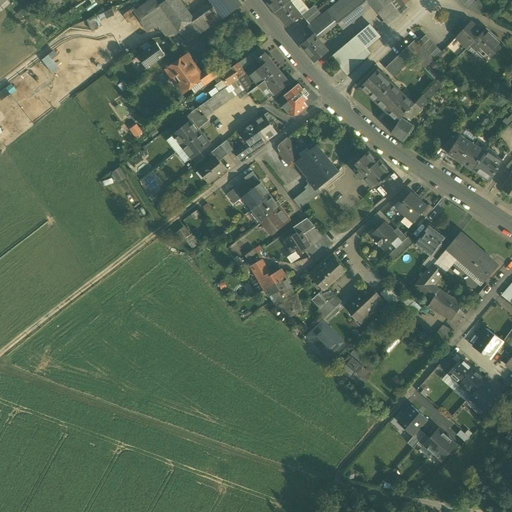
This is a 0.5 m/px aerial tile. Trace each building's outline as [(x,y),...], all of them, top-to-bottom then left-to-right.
[(159,6),(166,0),(149,0),(135,10),(133,8),(131,9),(139,21),(159,6)] [(166,0),(159,6),(172,22),(186,12),(176,0),(166,0)] [(241,5),(237,0),(210,0),(212,1),(224,18),(241,5)] [(272,0),(268,3),(275,12),(290,1),(289,0),(272,0)] [(291,0),(290,1),(275,12),(287,27),(302,16),(302,15),(299,12),(306,6),(301,0),(291,0)] [(339,0),(321,15),(310,24),(321,37),(322,38),(338,24),(343,30),(372,7),(366,0),(388,0),(391,3),(397,11),(404,6),(399,0),(339,0)] [(388,0),(366,0),(372,7),(378,14),(391,3),(388,0)] [(475,0),(468,0),(463,5),(467,9),(476,1),(475,0)] [(224,18),(212,1),(199,11),(203,16),(210,27),(211,28),(224,18)] [(391,3),(378,14),(384,21),(397,11),(391,3)] [(176,35),(179,33),(159,6),(139,21),(147,32),(153,28),(154,29),(158,27),(165,36),(176,35)] [(314,6),(302,15),(302,16),(306,21),(318,11),(314,6)] [(86,20),(91,30),(103,24),(100,20),(113,14),(111,8),(86,20)] [(199,11),(190,17),(194,22),(203,16),(199,11)] [(318,11),(306,21),(309,25),(310,24),(321,15),(318,11)] [(397,11),(384,21),(388,28),(402,17),(397,11)] [(186,12),(172,22),(179,33),(185,28),(194,22),(190,17),(186,12)] [(194,22),(185,28),(193,39),(210,27),(203,16),(194,22)] [(470,22),(456,37),(468,48),(470,46),(482,33),(470,22)] [(321,37),(310,24),(309,25),(305,28),(312,37),(314,35),(317,39),(321,37)] [(371,25),(331,57),(341,70),(366,50),(381,38),(371,25)] [(193,39),(185,28),(179,33),(187,43),(193,39)] [(488,34),(484,30),(482,33),(470,46),(477,52),(479,50),(485,56),(487,54),(491,58),(501,46),(497,42),(498,42),(489,33),(488,34)] [(317,39),(314,35),(312,37),(302,45),(314,61),(327,51),(317,39)] [(421,41),(424,45),(430,39),(426,36),(421,41)] [(457,55),(465,46),(455,38),(447,47),(457,55)] [(422,49),(425,52),(434,43),(430,39),(424,45),(421,48),(422,49)] [(414,41),(406,49),(414,57),(422,49),(421,48),(414,41)] [(156,43),(138,56),(146,69),(162,58),(166,55),(163,52),(156,43)] [(434,43),(425,52),(429,56),(438,48),(434,43)] [(438,48),(429,56),(433,60),(435,59),(442,52),(438,48)] [(414,57),(406,49),(385,69),(394,78),(415,58),(414,57)] [(422,49),(414,57),(415,58),(424,69),(433,60),(429,56),(425,52),(422,49)] [(52,59),(58,54),(54,50),(41,59),(52,73),(59,67),(52,59)] [(366,50),(341,70),(346,76),(370,54),(366,50)] [(442,52),(435,59),(437,61),(444,54),(442,52)] [(263,65),(250,75),(255,81),(259,85),(265,80),(278,70),(264,53),(258,58),(263,65)] [(187,55),(166,70),(172,78),(176,76),(180,82),(179,84),(185,92),(201,80),(203,79),(200,74),(187,55)] [(250,75),(263,65),(258,59),(243,71),(245,74),(248,78),(250,75)] [(238,63),(230,69),(238,79),(245,74),(243,71),(238,63)] [(437,64),(428,73),(436,81),(444,72),(437,64)] [(212,66),(200,74),(203,79),(201,80),(205,86),(206,85),(220,76),(212,66)] [(230,69),(220,76),(228,87),(229,85),(238,79),(230,69)] [(278,70),(265,80),(275,93),(282,88),(283,89),(289,83),(278,70)] [(377,70),(361,88),(376,102),(392,84),(377,70)] [(245,74),(238,79),(244,89),(248,93),(259,85),(255,81),(252,84),(248,78),(245,74)] [(441,77),(423,95),(428,100),(446,82),(441,77)] [(238,79),(229,85),(236,94),(244,89),(238,79)] [(275,93),(265,80),(259,85),(269,98),(275,93)] [(298,84),(284,96),(289,101),(284,104),(290,111),(291,111),(294,109),(295,110),(304,102),(307,99),(306,97),(309,94),(304,89),(303,90),(298,84)] [(414,105),(392,84),(376,102),(398,123),(402,118),(414,105)] [(228,87),(205,103),(210,110),(212,112),(236,94),(229,85),(228,87)] [(6,88),(0,91),(0,98),(0,99),(9,93),(6,88)] [(423,95),(415,103),(421,108),(422,107),(422,106),(428,100),(423,95)] [(304,102),(295,110),(294,109),(291,111),(290,111),(288,113),(288,115),(297,116),(308,107),(304,102)] [(205,103),(195,110),(200,117),(210,110),(205,103)] [(414,105),(402,118),(406,121),(408,118),(409,120),(410,120),(421,108),(415,103),(414,105)] [(440,110),(434,105),(429,111),(435,116),(440,110)] [(266,118),(264,116),(254,123),(266,140),(277,133),(266,118)] [(398,123),(391,133),(403,141),(413,125),(406,121),(402,118),(398,123)] [(191,122),(173,135),(183,147),(200,133),(191,122)] [(266,140),(254,123),(241,133),(248,144),(244,147),(248,153),(266,140)] [(130,129),(136,137),(143,132),(137,124),(130,129)] [(459,128),(449,139),(455,144),(460,136),(461,137),(465,132),(459,128)] [(200,133),(183,147),(191,158),(192,158),(200,152),(209,144),(200,133)] [(455,144),(448,153),(461,162),(472,144),(461,137),(460,136),(455,144)] [(303,157),(287,137),(280,143),(296,163),(303,157)] [(220,145),(228,155),(234,151),(226,141),(220,145)] [(485,153),(472,144),(461,162),(473,170),(485,153)] [(220,145),(209,155),(213,159),(215,157),(219,162),(228,155),(220,145)] [(303,157),(296,163),(306,176),(327,159),(317,146),(303,157)] [(244,147),(235,153),(239,159),(248,153),(244,147)] [(503,161),(486,150),(485,153),(473,170),(490,181),(503,161)] [(200,152),(192,158),(191,158),(188,160),(194,167),(205,158),(200,152)] [(377,162),(368,152),(356,163),(360,168),(355,173),(362,180),(364,178),(373,189),(376,187),(391,173),(379,160),(377,162)] [(213,159),(201,169),(206,176),(204,178),(209,183),(225,170),(219,162),(215,157),(213,159)] [(327,159),(306,176),(309,179),(307,181),(310,184),(317,193),(320,191),(318,188),(324,183),(323,181),(330,175),(331,177),(338,172),(327,159)] [(119,182),(127,177),(121,167),(112,171),(119,182)] [(403,181),(393,171),(391,173),(376,187),(385,197),(403,181)] [(253,189),(261,183),(252,172),(244,178),(246,180),(253,189)] [(511,175),(502,189),(511,195),(511,175)] [(253,189),(246,180),(241,184),(248,193),(253,189)] [(248,193),(244,196),(242,198),(251,210),(271,196),(261,183),(253,189),(248,193)] [(248,193),(241,184),(237,187),(244,196),(248,193)] [(317,193),(310,184),(305,188),(306,190),(293,201),(300,210),(322,192),(320,191),(317,193)] [(237,187),(232,191),(240,200),(242,198),(244,196),(237,187)] [(232,191),(227,195),(234,204),(240,200),(232,191)] [(410,192),(396,209),(405,216),(419,199),(410,192)] [(271,196),(251,210),(261,223),(264,221),(280,208),(281,207),(277,202),(276,203),(271,196)] [(419,199),(405,216),(413,223),(421,214),(427,206),(419,199)] [(433,208),(429,205),(427,206),(421,214),(426,218),(433,208)] [(280,208),(264,221),(274,234),(290,221),(280,208)] [(307,218),(293,227),(296,233),(297,232),(298,235),(301,233),(302,233),(303,235),(315,227),(307,218)] [(384,224),(372,236),(384,249),(397,237),(393,232),(384,224)] [(180,230),(190,244),(196,239),(185,226),(180,230)] [(445,239),(430,227),(427,232),(428,233),(425,237),(439,247),(445,239)] [(407,238),(397,228),(393,232),(397,237),(402,242),(407,238)] [(298,235),(297,232),(296,233),(285,241),(284,242),(287,247),(287,248),(291,254),(292,254),(296,251),(298,255),(299,255),(305,251),(305,250),(310,246),(310,245),(303,235),(302,233),(301,233),(298,235)] [(489,258),(460,233),(446,249),(456,257),(475,274),(489,258)] [(409,237),(399,246),(405,251),(414,242),(409,237)] [(439,247),(425,237),(423,240),(422,239),(417,245),(432,256),(439,247)] [(446,249),(433,265),(443,273),(456,257),(446,249)] [(317,267),(309,275),(323,290),(314,299),(322,307),(316,312),(323,319),(341,302),(327,287),(344,271),(334,260),(335,260),(330,255),(323,262),(327,267),(321,272),(317,267)] [(489,258),(475,274),(484,282),(499,266),(489,258)] [(443,273),(433,265),(416,285),(432,300),(439,289),(433,285),(443,273)] [(281,269),(270,276),(265,266),(254,272),(265,289),(285,277),(281,269)] [(285,277),(265,289),(269,297),(278,291),(289,285),(289,284),(290,283),(288,279),(286,279),(285,277)] [(511,282),(501,296),(510,302),(511,300),(511,282)] [(289,285),(278,291),(280,296),(292,289),(289,285)] [(367,286),(346,306),(351,311),(351,314),(353,317),(356,317),(361,312),(366,317),(382,302),(377,297),(377,294),(375,292),(372,292),(367,286)] [(388,286),(380,294),(392,307),(401,299),(388,286)] [(280,296),(277,298),(280,304),(276,306),(289,319),(302,309),(296,294),(295,295),(292,289),(280,296)] [(463,304),(439,289),(432,300),(428,306),(452,321),(463,304)] [(411,317),(420,308),(406,295),(398,303),(411,317)] [(306,336),(311,342),(323,329),(318,324),(306,336)] [(445,325),(431,341),(440,348),(454,332),(445,325)] [(323,329),(311,342),(328,358),(344,342),(331,329),(327,333),(323,329)] [(472,346),(489,360),(503,342),(485,329),(472,346)] [(351,354),(372,372),(377,366),(370,360),(369,362),(364,358),(365,356),(356,348),(351,354)] [(448,355),(437,367),(442,371),(452,359),(448,355)] [(368,372),(348,356),(342,363),(340,362),(335,368),(341,373),(342,372),(357,385),(368,372)] [(473,369),(461,358),(457,363),(448,373),(460,384),(473,369)] [(452,359),(442,371),(446,375),(448,373),(457,363),(452,359)] [(485,380),(473,369),(460,384),(472,395),(485,380)] [(485,380),(472,395),(469,397),(484,411),(500,393),(485,380)] [(397,422),(413,437),(420,430),(428,420),(412,406),(397,422)] [(429,439),(424,445),(430,451),(433,453),(447,437),(438,429),(429,439)] [(425,435),(420,430),(413,437),(408,443),(414,448),(417,444),(425,435)] [(470,438),(461,430),(457,435),(466,443),(470,438)] [(429,439),(425,435),(417,444),(421,448),(424,445),(429,439)] [(447,437),(433,453),(441,461),(451,451),(456,445),(447,437)]
